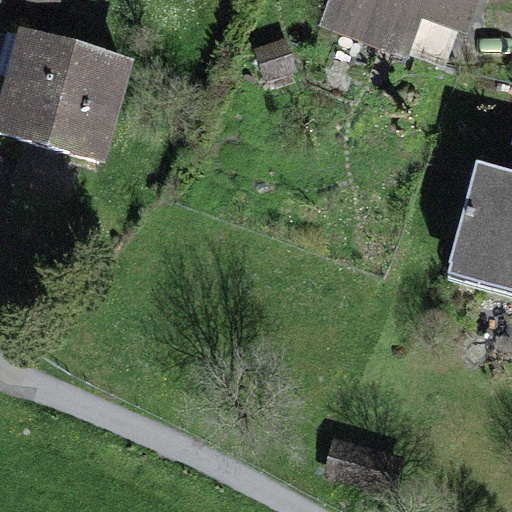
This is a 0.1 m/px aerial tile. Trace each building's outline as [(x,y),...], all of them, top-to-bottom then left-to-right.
[(0,0),(0,6),(60,22),(65,0),(0,0)] [(490,0),(335,0),(320,39),(410,72),(413,64),(446,76),(456,48),(470,53),(490,0)] [(134,78),(0,41),(0,84),(9,87),(0,121),(0,151),(106,180),(134,78)] [(287,44),(253,54),(263,86),(296,76),(287,44)] [(511,194),(478,186),(449,291),(511,307),(511,194)] [(406,463),(335,445),(326,483),(397,501),(406,463)]
